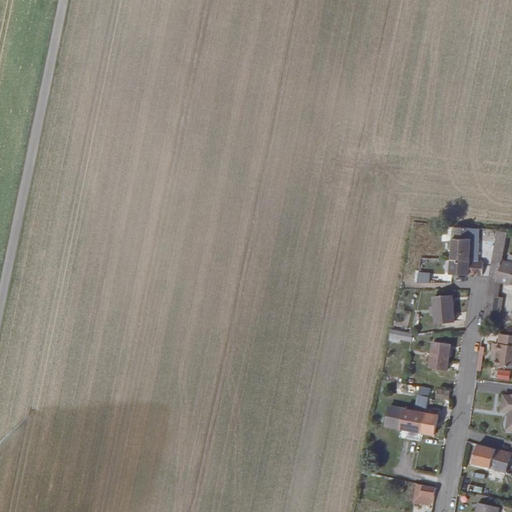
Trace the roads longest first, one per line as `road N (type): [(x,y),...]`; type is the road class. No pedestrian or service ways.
road 1 (unclassified): [(0,304),(63,0)]
road 2 (residential): [(445,511),(482,284)]
